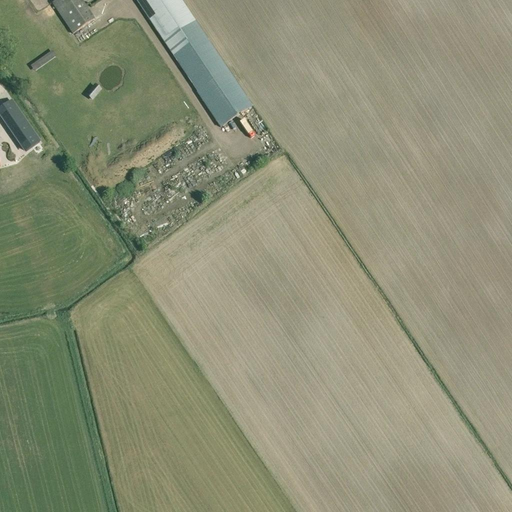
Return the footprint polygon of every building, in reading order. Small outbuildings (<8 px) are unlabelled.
[(80,0),(58,0),(51,5),(73,36),(95,21),(80,0)] [(134,0),(220,129),(252,107),(220,58),(181,0),(134,0)] [(35,136),(12,103),(0,111),(0,113),(22,146),(35,136)] [(99,138),(92,148),(99,152),(106,143),(99,138)] [(166,154),(169,163),(182,160),(179,151),(166,154)]
